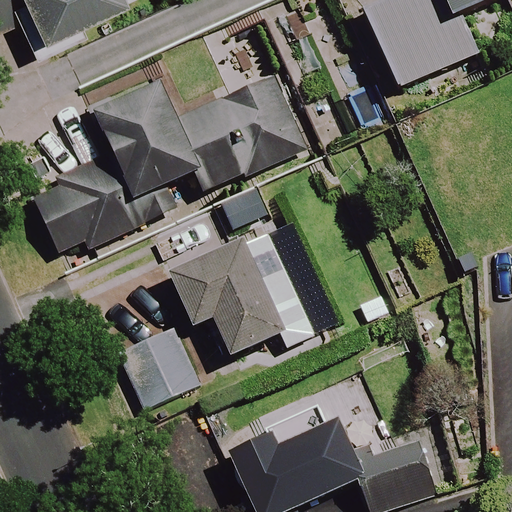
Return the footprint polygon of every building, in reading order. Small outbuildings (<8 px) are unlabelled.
[(0,0),(0,30),(19,22),(39,66),(87,43),(80,27),(130,4),(128,0),(0,0)] [(410,0),(357,21),(386,96),(447,72),(431,29),(505,0),(410,0)] [(19,211),(45,267),(80,251),(85,261),(304,159),(267,80),(176,123),(160,87),(89,120),(106,157),(49,184),(54,195),(19,211)] [(236,252),(160,287),(186,343),(206,333),(223,370),(279,344),(236,252)] [(198,390),(173,336),(117,362),(142,416),(198,390)] [(347,469),(324,407),(290,420),(222,445),(247,511),(305,511),(358,492),(365,511),(372,511),(424,492),(407,447),(347,469)]
